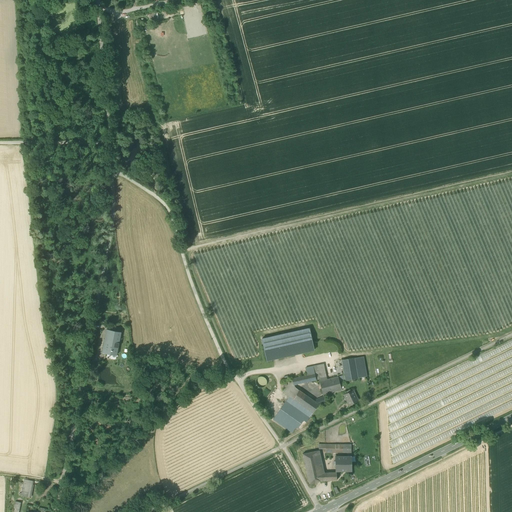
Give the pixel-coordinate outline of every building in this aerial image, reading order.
[(262,339),(267,361),(314,351),(309,328),(267,338),(262,339)] [(102,353),(117,356),(121,333),(111,331),(109,344),(104,343),(102,353)] [(356,368),(358,378),(367,377),(364,357),(354,358),(356,368)] [(338,377),(339,382),(358,378),(356,368),(354,358),(342,361),(344,375),(338,377)] [(317,366),(320,378),(326,377),(323,364),(317,366)] [(307,376),(305,376),(306,382),(319,379),(320,379),(320,378),(317,366),(306,368),(307,376)] [(262,376),(258,377),(256,380),(257,384),(261,387),(265,386),(267,383),(266,378),(262,376)] [(294,385),(303,383),(302,377),(292,379),(292,380),(294,385)] [(319,379),(323,395),(341,390),(339,382),(338,377),(327,380),(326,377),(320,378),(320,379),(319,379)] [(283,392),(290,397),(296,388),(294,385),(292,380),(283,392)] [(314,401),(296,388),(290,397),(286,401),(273,420),(292,433),(297,427),(298,428),(304,420),(307,422),(319,405),(314,401)] [(344,395),(349,406),(358,401),(353,391),(344,395)] [(347,453),(347,456),(352,456),(351,445),(318,445),(319,449),(326,449),(326,453),(347,453)] [(320,473),(324,473),(319,450),(315,452),(320,473)] [(322,481),(320,473),(315,452),(303,454),(309,484),(322,481)] [(336,472),(352,471),(352,456),(347,456),(337,457),(335,457),(336,472)] [(324,473),(320,473),(322,481),(337,480),(337,473),(324,473)] [(21,496),(26,497),(30,481),(24,479),(21,496)]
